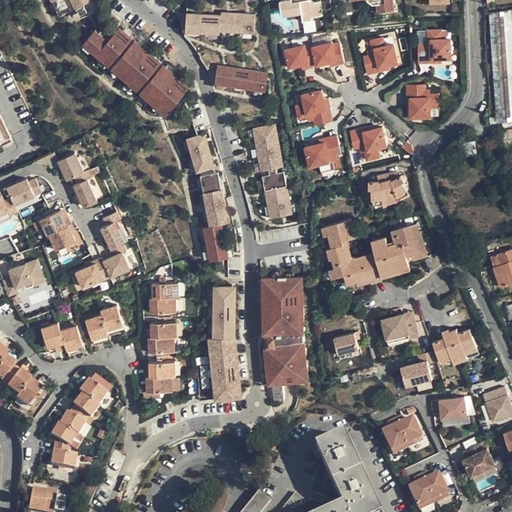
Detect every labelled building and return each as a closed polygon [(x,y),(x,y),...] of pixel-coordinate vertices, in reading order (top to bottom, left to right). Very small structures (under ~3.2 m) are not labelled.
[(309,0),(286,0),(281,1),(284,17),(302,13),(304,22),(313,20),(312,17),(323,15),(321,2),(310,3),(309,0)] [(393,0),(350,0),(351,0),(367,0),(368,2),(373,5),(375,6),(377,5),(379,13),(395,10),(393,0)] [(511,8),(490,12),(497,116),(497,122),(511,119),(511,8)] [(83,43),(166,115),(192,85),(122,24),(109,38),(97,27),(83,43)] [(441,28),(428,29),(429,38),(424,38),(424,44),(419,44),(420,61),(433,61),(433,59),(437,59),(437,57),(443,57),(452,56),(451,36),(442,37),(441,28)] [(383,37),(370,40),(373,49),(368,50),(370,56),(364,57),(369,74),(381,71),(381,69),(386,68),(385,66),(390,65),(399,62),(394,43),(385,45),(383,37)] [(333,43),(313,48),(318,66),(330,63),(333,62),(334,66),(345,63),(340,43),(333,45),(333,43)] [(305,46),(286,51),(291,70),(302,66),(306,66),(307,69),(318,66),(313,48),(313,46),(306,48),(305,46)] [(267,90),(270,70),(217,61),(213,88),(223,90),(224,83),(267,90)] [(426,83),(408,84),(409,97),(410,97),(410,101),(412,101),(413,107),(413,116),(433,115),(433,106),(441,105),(441,92),(432,93),(432,88),(426,88),(426,83)] [(324,91),(304,96),(307,105),(298,107),(302,120),(310,117),(311,122),(317,120),(318,126),(335,121),(332,109),(331,109),(329,104),(327,105),(326,100),(324,91)] [(0,114),(0,144),(12,139),(10,136),(10,135),(0,114)] [(263,170),(287,165),(277,122),(254,127),(263,170)] [(365,128),(353,131),(357,148),(363,147),(364,152),(369,151),(371,160),(383,156),(381,148),(390,146),(385,126),(376,129),(371,130),(370,128),(366,129),(365,128)] [(511,128),(503,130),(506,148),(511,147),(511,128)] [(186,137),(198,171),(217,165),(206,131),(186,137)] [(319,145),(310,147),(315,167),(324,164),(326,173),(338,169),(336,161),(341,160),(339,154),(345,153),(340,136),(327,139),(328,140),(323,142),(324,144),(319,145)] [(410,140),(405,146),(414,153),(419,147),(410,140)] [(475,140),(458,142),(460,160),(477,158),(476,148),(476,142),(475,140)] [(77,150),(55,160),(59,167),(62,166),(66,175),(68,178),(74,174),(78,182),(74,183),(78,191),(85,206),(98,199),(88,177),(92,176),(88,168),(85,169),(77,150)] [(222,170),(201,173),(210,224),(205,224),(211,259),(230,256),(225,221),(230,220),(222,170)] [(289,171),(265,173),(270,216),(293,214),(289,171)] [(378,176),(379,179),(380,181),(391,178),(392,180),(398,176),(397,171),(378,176)] [(397,196),(407,190),(403,182),(405,181),(401,174),(398,176),(392,180),(391,178),(380,181),(379,179),(369,180),(370,188),(372,188),(372,199),(383,198),(383,200),(397,196)] [(0,194),(0,214),(3,213),(10,210),(11,214),(19,210),(16,203),(43,191),(37,178),(30,181),(28,178),(8,187),(13,196),(5,200),(2,193),(0,194)] [(410,194),(407,190),(397,196),(399,201),(410,194)] [(384,205),(399,201),(397,196),(383,200),(384,203),(384,205)] [(51,234),(58,250),(77,241),(70,226),(73,224),(69,217),(65,218),(61,211),(42,220),(45,228),(48,235),(51,234)] [(121,218),(118,211),(104,217),(107,223),(101,226),(112,248),(125,242),(118,226),(116,221),(121,218)] [(332,259),(335,268),(336,267),(339,276),(345,275),(347,284),(357,282),(357,281),(381,274),(381,273),(410,265),(407,256),(413,254),(423,251),(417,231),(415,232),(413,224),(392,229),(395,242),(396,246),(389,248),(388,244),(386,236),(372,239),(375,251),(376,255),(350,262),(343,240),(347,239),(357,236),(353,218),(327,225),(329,234),(332,247),(334,247),(337,257),(332,259)] [(42,220),(35,223),(38,230),(45,228),(42,220)] [(73,224),(70,226),(77,241),(83,238),(76,223),(73,224)] [(122,225),(118,226),(125,242),(128,240),(122,225)] [(422,230),(420,230),(417,231),(423,251),(413,254),(414,259),(429,255),(422,230)] [(353,257),(347,239),(343,240),(350,262),(376,255),(375,251),(353,257)] [(330,259),(332,259),(337,257),(334,247),(332,247),(327,248),(330,259)] [(502,286),(511,282),(511,248),(491,255),(502,286)] [(128,266),(121,250),(102,259),(101,255),(93,259),(94,262),(86,266),(75,270),(83,286),(102,277),(102,278),(128,266)] [(13,277),(4,281),(11,297),(20,294),(17,286),(26,282),(36,279),(38,284),(48,280),(38,257),(10,269),(13,277)] [(411,270),(410,265),(381,273),(381,274),(382,277),(411,270)] [(331,278),(339,276),(336,267),(335,268),(329,269),(331,278)] [(310,381),(305,273),(263,275),(268,383),(310,381)] [(382,279),(382,277),(381,274),(357,281),(357,282),(358,286),(382,279)] [(36,279),(26,282),(30,290),(48,282),(48,280),(38,284),(36,279)] [(153,283),(153,297),(176,297),(179,296),(178,282),(168,282),(162,283),(153,283)] [(238,282),(213,283),(215,335),(210,335),(213,400),(243,399),(238,282)] [(153,297),(150,297),(151,312),(177,311),(176,297),(153,297)] [(102,309),(103,313),(108,330),(124,325),(117,304),(102,309)] [(93,340),(110,334),(108,330),(103,313),(86,318),(93,340)] [(411,317),(403,319),(404,326),(413,324),(411,317)] [(403,319),(382,325),(388,344),(408,339),(409,343),(418,340),(413,324),(404,326),(403,319)] [(61,329),(59,321),(42,327),(48,346),(65,341),(61,329)] [(151,337),(175,336),(178,336),(177,322),(151,322),(151,337)] [(77,324),(61,329),(65,341),(68,349),(84,344),(77,324)] [(124,325),(108,330),(110,334),(110,336),(126,331),(124,325)] [(458,330),(444,335),(445,337),(433,342),(439,358),(451,354),(453,359),(467,354),(478,350),(470,328),(458,332),(458,330)] [(110,334),(93,340),(95,346),(112,341),(110,336),(110,334)] [(175,350),(175,336),(151,337),(149,337),(149,351),(175,350)] [(357,338),(337,343),(341,359),(361,354),(357,338)] [(409,343),(408,339),(388,344),(389,348),(409,343)] [(65,341),(48,346),(51,354),(68,349),(65,341)] [(84,344),(68,349),(70,356),(86,351),(84,344)] [(433,350),(418,354),(420,362),(401,367),(406,386),(432,378),(428,362),(436,360),(433,350)] [(441,364),(453,359),(451,354),(439,358),(441,364)] [(468,359),(467,354),(453,359),(454,364),(468,359)] [(4,377),(14,365),(15,363),(5,356),(0,362),(0,378),(2,380),(4,377)] [(150,376),(173,375),(176,375),(176,361),(150,361),(150,376)] [(4,377),(7,379),(10,381),(19,369),(14,365),(4,377)] [(28,370),(22,365),(19,369),(26,374),(28,370)] [(7,386),(18,395),(30,379),(31,378),(26,374),(19,369),(10,381),(7,386)] [(96,374),(90,381),(107,394),(113,388),(96,374)] [(173,390),(173,375),(150,376),(147,376),(147,390),(161,390),(173,390)] [(456,376),(447,380),(450,387),(459,383),(456,376)] [(7,379),(1,387),(7,392),(6,394),(13,400),(15,398),(18,395),(7,386),(10,381),(7,379)] [(18,395),(15,398),(27,407),(42,388),(30,379),(18,395)] [(80,392),(83,394),(99,406),(108,395),(107,394),(90,381),(89,380),(80,392)] [(484,394),(493,420),(511,413),(511,406),(505,386),(484,394)] [(91,418),(100,407),(99,406),(83,394),(74,405),(76,406),(86,414),(91,418)] [(109,404),(114,409),(119,413),(121,409),(123,404),(115,397),(109,404)] [(469,418),(466,399),(434,403),(435,413),(443,412),(444,421),(469,418)] [(81,420),(86,414),(76,406),(70,413),(81,420)] [(114,409),(110,415),(121,424),(125,418),(119,413),(114,409)] [(79,435),(87,423),(81,420),(70,413),(68,412),(60,424),(79,435)] [(401,420),(395,423),(409,450),(423,443),(412,421),(404,425),(401,420)] [(409,450),(395,423),(388,426),(391,432),(383,436),(394,457),(409,450)] [(71,446),(79,435),(60,424),(59,424),(52,435),(57,438),(71,446)] [(315,447),(342,506),(328,511),(376,511),(342,435),(315,447)] [(57,438),(55,451),(70,454),(71,446),(57,438)] [(464,460),(472,476),(495,464),(483,441),(469,448),(473,455),(464,460)] [(78,455),(70,454),(55,451),(52,465),(75,470),(78,455)] [(426,474),(420,477),(433,505),(448,498),(437,476),(429,480),(426,474)] [(433,505),(420,477),(413,480),(416,486),(408,490),(419,511),(433,505)] [(45,511),(46,511),(54,511),(59,492),(34,488),(30,510),(41,511),(45,511)] [(261,511),(270,501),(258,492),(242,511),(261,511)] [(298,511),(306,502),(295,493),(279,511),(298,511)]
